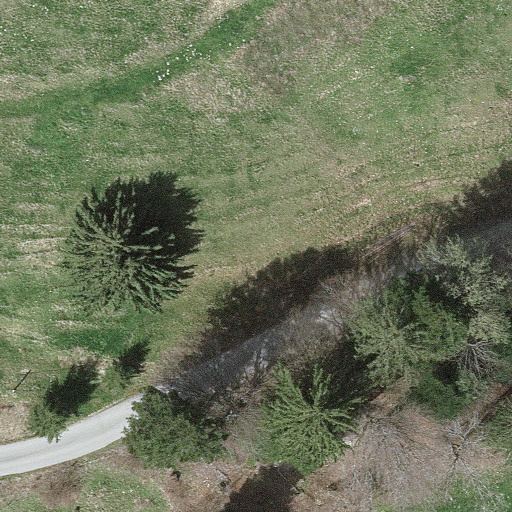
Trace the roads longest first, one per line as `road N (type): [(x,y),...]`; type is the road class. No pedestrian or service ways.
road 1 (track): [(275,0),(181,62),(112,94),(0,109)]
road 2 (track): [(119,424),(0,352)]
